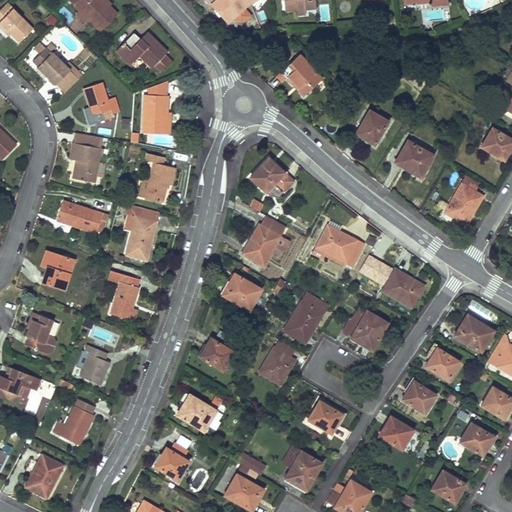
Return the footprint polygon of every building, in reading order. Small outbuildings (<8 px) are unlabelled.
[(68,0),(79,10),(89,21),(100,31),(117,14),(106,3),(104,5),(100,1),(100,0),(68,0)] [(205,0),(226,23),(234,16),(241,24),(250,15),(243,8),(251,0),(205,0)] [(283,0),(284,11),(296,10),(302,9),(304,9),(316,8),(314,0),(283,0)] [(7,2),(0,8),(0,23),(10,33),(19,43),(33,29),(7,2)] [(79,10),(75,14),(86,24),(89,21),(79,10)] [(0,23),(0,26),(8,35),(10,33),(0,23)] [(150,36),(146,32),(139,39),(144,43),(150,36)] [(129,65),(139,55),(151,68),(154,65),(160,71),(170,61),(164,55),(167,52),(150,36),(144,43),(139,39),(133,33),(115,51),(129,65)] [(34,49),(39,54),(45,48),(39,43),(34,49)] [(50,43),(45,47),(51,53),(52,52),(55,48),(50,43)] [(37,66),(36,67),(55,85),(70,70),(65,65),(52,52),(51,53),(45,47),(45,48),(39,54),(32,61),(37,66)] [(299,54),(281,71),(286,77),(295,86),(297,84),(306,94),(322,79),(299,54)] [(68,62),(65,65),(70,70),(55,85),(64,93),(81,75),(68,62)] [(511,63),(510,63),(502,76),(507,78),(505,81),(511,84),(511,96),(505,108),(511,112),(511,63)] [(286,77),(281,71),(276,75),(282,81),(286,77)] [(119,111),(115,97),(108,99),(102,82),(83,88),(91,115),(111,108),(112,113),(119,111)] [(297,84),(295,86),(303,96),(306,94),(297,84)] [(143,94),(142,133),(166,134),(167,112),(167,95),(143,94)] [(511,112),(505,108),(502,113),(511,118),(511,112)] [(387,121),(369,110),(355,133),(367,140),(371,133),(378,137),(387,121)] [(491,128),(480,146),(503,160),(507,153),(500,148),(507,137),(491,128)] [(0,129),(0,157),(2,159),(16,145),(0,129)] [(75,132),(69,159),(75,160),(79,161),(75,179),(94,182),(95,176),(98,162),(103,136),(75,132)] [(371,133),(367,140),(374,144),(378,137),(371,133)] [(507,153),(511,145),(511,139),(507,137),(500,148),(507,153)] [(407,140),(394,162),(402,167),(404,163),(414,168),(412,172),(420,177),(433,155),(407,140)] [(166,184),(170,185),(174,167),(163,164),(164,157),(146,153),(144,160),(153,162),(149,179),(144,197),(161,202),(165,187),(164,186),(165,183),(166,184)] [(268,157),(249,177),(269,196),(277,187),(283,192),(293,181),(268,157)] [(98,162),(95,176),(101,177),(104,163),(98,162)] [(404,163),(402,167),(412,172),(414,168),(404,163)] [(465,176),(461,183),(474,191),(478,184),(465,176)] [(149,179),(143,178),(138,196),(144,197),(149,179)] [(461,183),(444,212),(463,223),(469,212),(472,214),(482,196),(474,191),(461,183)] [(277,187),(269,196),(278,197),(283,192),(277,187)] [(260,211),(264,203),(253,198),(249,205),(260,211)] [(100,220),(102,213),(63,200),(56,220),(96,233),(96,231),(100,220)] [(153,210),(127,204),(125,214),(128,215),(127,218),(135,220),(132,231),(126,255),(146,260),(150,242),(149,242),(150,238),(151,239),(156,222),(151,220),(153,210)] [(469,212),(463,223),(465,225),(472,214),(469,212)] [(260,225),(261,226),(255,237),(252,235),(242,253),(263,266),(274,246),(280,237),(285,227),(266,215),(260,225)] [(135,220),(127,218),(124,229),(132,231),(135,220)] [(329,220),(315,247),(325,252),(345,262),(352,266),(363,243),(338,231),(341,226),(329,220)] [(260,225),(258,224),(252,235),(255,237),(261,226),(260,225)] [(280,237),(274,246),(283,251),(288,242),(280,237)] [(325,252),(315,247),(312,253),(322,258),(324,254),(325,252)] [(74,259),(46,250),(41,265),(47,267),(42,282),(64,289),(74,259)] [(345,262),(325,252),(324,254),(344,265),(345,262)] [(394,269),(382,290),(411,307),(422,288),(411,282),(412,279),(394,269)] [(110,314),(126,318),(130,307),(132,308),(138,287),(137,286),(139,279),(110,270),(107,278),(120,282),(110,314)] [(231,283),(224,296),(249,310),(261,289),(233,273),(229,281),(231,283)] [(411,282),(422,288),(423,285),(412,279),(411,282)] [(229,281),(227,280),(219,293),(224,296),(231,283),(229,281)] [(306,293),(283,330),(304,343),(315,325),(313,323),(319,312),(322,314),(327,306),(306,293)] [(350,336),(351,335),(364,342),(362,345),(371,350),(387,323),(366,310),(359,306),(351,320),(349,319),(342,331),(350,336)] [(130,307),(126,318),(133,320),(136,309),(132,308),(130,307)] [(53,320),(34,313),(32,312),(29,320),(31,321),(28,329),(25,336),(28,337),(25,345),(32,348),(36,346),(38,350),(47,354),(52,351),(55,341),(53,336),(47,334),(53,320)] [(322,314),(319,312),(313,323),(315,325),(322,314)] [(493,331),(466,314),(461,322),(464,324),(456,337),(481,352),(493,331)] [(461,322),(454,335),(456,337),(464,324),(461,322)] [(508,336),(504,333),(499,341),(488,359),(487,360),(511,375),(511,346),(509,344),(508,336)] [(350,336),(350,337),(362,345),(364,342),(351,335),(350,336)] [(233,351),(210,338),(205,346),(212,350),(206,361),(222,370),(233,351)] [(278,339),(273,347),(290,357),(295,349),(278,339)] [(84,351),(89,353),(79,376),(99,384),(109,362),(104,360),(107,353),(87,345),(84,351)] [(205,346),(199,356),(206,361),(212,350),(205,346)] [(259,371),(280,384),(284,376),(282,375),(292,359),(290,357),(273,347),(259,371)] [(436,347),(425,366),(447,380),(451,374),(455,368),(459,361),(436,347)] [(284,376),(294,360),(292,359),(282,375),(284,376)] [(0,387),(1,387),(0,388),(0,395),(17,403),(20,395),(17,393),(20,384),(24,385),(32,389),(36,377),(13,368),(9,379),(5,377),(0,374),(0,387)] [(36,377),(32,389),(35,390),(40,379),(36,377)] [(420,385),(413,381),(406,392),(413,397),(420,385)] [(406,392),(401,399),(424,413),(435,395),(420,385),(413,397),(406,392)] [(492,386),(480,405),(503,419),(508,412),(500,407),(507,396),(492,386)] [(191,395),(189,394),(181,406),(183,408),(191,395)] [(181,406),(176,415),(203,431),(221,401),(214,396),(208,406),(191,395),(183,408),(181,406)] [(511,404),(511,398),(507,396),(500,407),(508,412),(511,404)] [(78,398),(65,424),(59,435),(78,444),(83,435),(80,434),(82,431),(84,432),(93,415),(91,413),(94,406),(78,398)] [(307,419),(330,433),(337,422),(330,418),(334,410),(318,401),(307,419)] [(337,422),(342,414),(334,410),(330,418),(337,422)] [(381,431),(378,435),(401,449),(413,429),(390,416),(385,423),(388,425),(383,432),(381,431)] [(59,435),(65,424),(59,421),(54,432),(59,435)] [(470,423),(459,441),(482,455),(486,448),(479,443),(486,432),(470,423)] [(493,436),(486,432),(479,443),(486,448),(493,436)] [(412,452),(417,442),(411,439),(406,449),(412,452)] [(192,440),(188,446),(196,451),(197,450),(200,452),(203,446),(192,440)] [(425,440),(420,450),(424,452),(430,443),(425,440)] [(168,458),(161,470),(177,479),(188,461),(165,447),(161,454),(168,458)] [(300,450),(286,475),(298,483),(297,485),(305,490),(321,463),(300,450)] [(237,461),(261,474),(266,466),(242,452),(237,461)] [(33,471),(25,486),(46,497),(63,465),(42,454),(35,468),(37,469),(35,472),(33,471)] [(168,458),(161,454),(154,465),(161,470),(168,458)] [(242,464),(238,470),(245,474),(246,473),(249,468),(242,464)] [(246,473),(255,478),(258,473),(249,468),(246,473)] [(442,470),(431,489),(446,498),(453,487),(461,491),(465,484),(442,470)] [(236,473),(224,495),(251,510),(256,502),(253,501),(261,488),(236,473)] [(286,475),(284,478),(297,485),(298,483),(286,475)] [(359,511),(371,492),(350,480),(341,494),(333,489),(326,499),(335,504),(348,511),(347,511),(359,511)] [(453,487),(446,498),(454,503),(461,491),(453,487)] [(263,489),(261,488),(253,501),(256,502),(263,489)] [(401,501),(411,506),(415,498),(406,493),(401,501)] [(176,511),(163,511),(143,500),(136,511),(179,511),(177,511),(176,511)]
